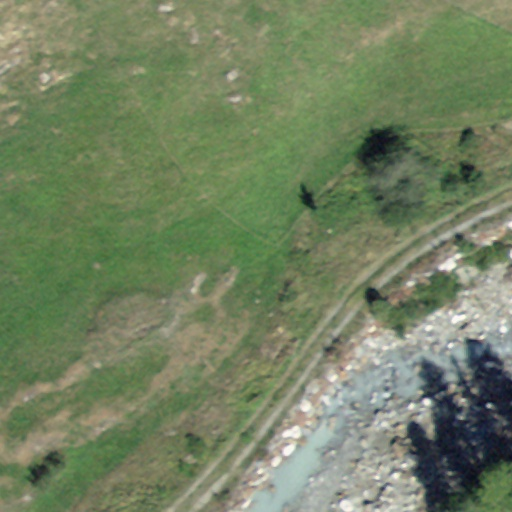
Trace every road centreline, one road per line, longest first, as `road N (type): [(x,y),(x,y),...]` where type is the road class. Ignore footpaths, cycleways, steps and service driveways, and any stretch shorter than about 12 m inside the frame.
road 1 (track): [(0,281),(420,88),(511,56)]
road 2 (track): [(166,511),(441,218),(511,196)]
